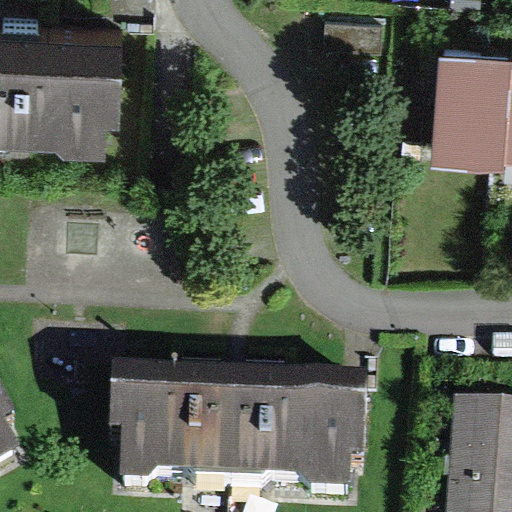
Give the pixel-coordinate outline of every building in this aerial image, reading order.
[(113,28),(0,25),(0,140),(111,142),(113,28)] [(511,164),(511,64),(429,61),(425,160),(511,164)] [(366,376),(110,369),(108,436),(120,436),(119,488),(148,488),(160,475),(184,475),(196,483),(261,487),(268,480),(298,481),(312,491),(348,492),(349,463),(364,463),(366,376)] [(0,390),(0,463),(20,450),(7,424),(16,417),(0,390)] [(511,511),(511,409),(457,407),(451,511),(511,511)]
